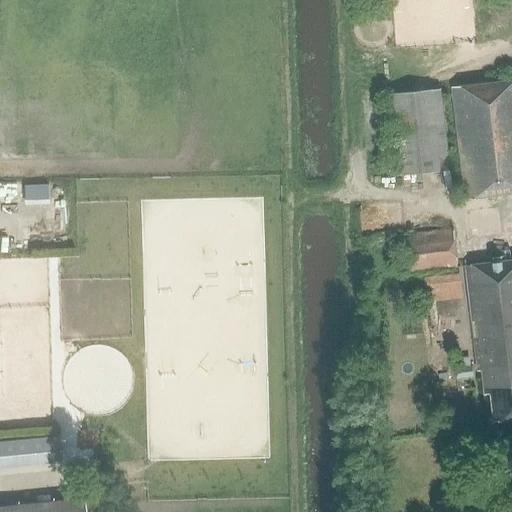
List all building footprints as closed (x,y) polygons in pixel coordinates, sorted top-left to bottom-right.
[(511,80),(450,88),(464,201),(511,194),(511,80)] [(387,95),(396,176),(450,170),(440,89),(387,95)] [(25,204),(48,203),(46,185),(24,186),(25,204)] [(405,272),(459,267),(455,229),(401,234),(405,272)] [(511,260),(466,266),(478,371),(483,371),(485,394),(491,394),(495,420),(511,418),(511,260)] [(459,274),(425,277),(428,302),(462,298),(459,274)] [(472,358),(455,360),(457,380),(474,378),(472,358)] [(0,511),(84,511),(83,500),(0,508),(0,511)]
